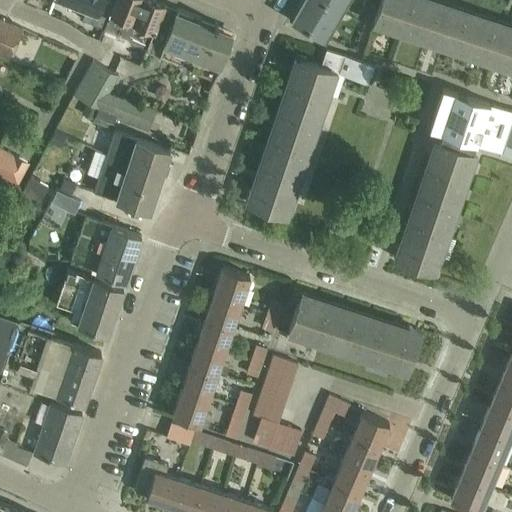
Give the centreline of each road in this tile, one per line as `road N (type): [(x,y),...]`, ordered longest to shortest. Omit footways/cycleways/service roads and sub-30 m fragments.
road 1 (residential): [(69,509),(168,231),(188,224)]
road 2 (residential): [(470,321),(188,224)]
road 3 (residential): [(188,224),(263,10)]
road 4 (residential): [(392,511),(470,321)]
